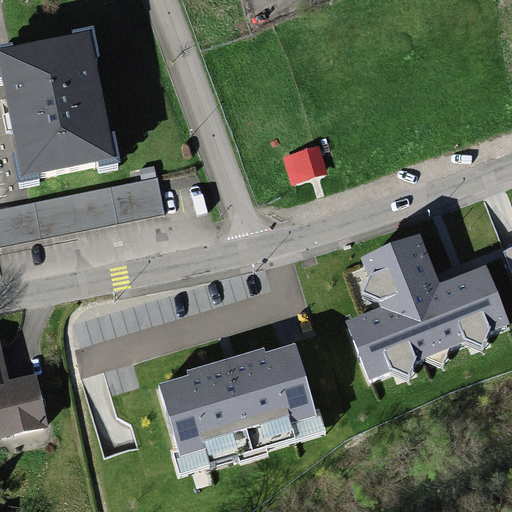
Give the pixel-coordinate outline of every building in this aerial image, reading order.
[(93,48),(9,66),(35,183),(119,165),(93,48)] [(160,187),(0,215),(0,244),(165,216),(160,187)] [(440,288),(418,235),(362,257),(370,276),(364,291),(380,298),(384,306),(347,323),(373,379),(393,371),(409,374),(415,360),(427,356),(442,364),(450,349),(467,344),(483,349),(489,331),(506,324),(485,270),(440,288)] [(10,339),(0,340),(0,422),(5,421),(11,434),(57,424),(47,376),(19,382),(10,339)] [(189,375),(155,384),(179,472),(321,432),(295,342),(266,350),(265,346),(187,369),(189,375)]
